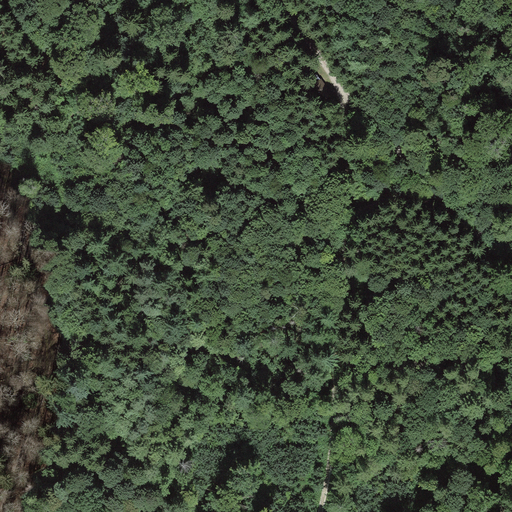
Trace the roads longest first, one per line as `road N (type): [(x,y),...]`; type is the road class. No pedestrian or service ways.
road 1 (track): [(317,511),(343,224),(338,90)]
road 2 (track): [(279,0),(338,90),(511,268)]
road 3 (track): [(4,511),(36,414),(46,348),(32,260),(0,174)]
road 4 (track): [(443,200),(410,190),(380,197),(356,213),(342,237)]
